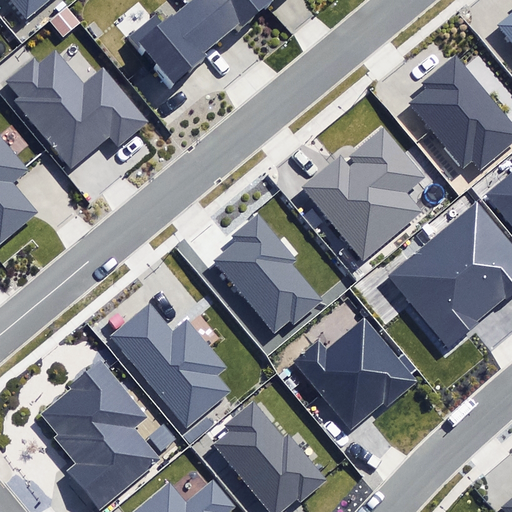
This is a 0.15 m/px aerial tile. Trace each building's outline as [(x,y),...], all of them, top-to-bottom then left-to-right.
[(10,0),(26,19),(48,0),(10,0)] [(266,5),(268,3),(265,0),(190,0),(186,4),(220,43),(249,20),(266,5)] [(174,82),(220,43),(186,4),(140,41),(174,82)] [(511,12),(498,24),(511,40),(511,12)] [(14,101),(70,169),(110,136),(118,147),(136,132),(147,123),(137,111),(103,69),(84,85),(56,50),(40,63),(35,58),(7,81),(20,97),(14,101)] [(472,161),(479,169),(511,142),(511,123),(455,55),(422,82),(426,88),(408,102),(462,168),(472,161)] [(303,186),(363,258),(419,211),(404,192),(423,177),(383,129),(349,157),(353,162),(349,166),(340,155),(303,186)] [(0,242),(33,215),(37,212),(11,181),(27,168),(26,166),(16,155),(0,136),(0,242)] [(511,173),(485,196),(511,227),(511,173)] [(432,238),(492,309),(511,292),(511,242),(477,201),(432,238)] [(214,261),(275,334),(290,321),(294,326),(324,301),(292,263),(296,259),(259,214),(233,235),(238,241),(214,261)] [(387,276),(447,347),(492,309),(432,238),(387,276)] [(112,337),(187,427),(231,390),(218,376),(228,368),(187,319),(172,331),(150,305),(112,337)] [(294,362),(350,429),(383,401),(388,406),(419,381),(366,316),(325,349),(319,341),(294,362)] [(66,471),(99,511),(165,458),(139,427),(151,418),(101,358),(68,385),(71,389),(42,413),(60,435),(56,438),(76,463),(66,471)] [(211,445),(268,511),(283,511),(298,500),(301,503),(327,481),(289,436),(284,440),(252,403),(225,426),(228,430),(211,445)] [(135,511),(229,511),(237,506),(215,481),(186,505),(169,484),(135,511)] [(511,511),(511,498),(501,508),(504,511),(511,511)]
